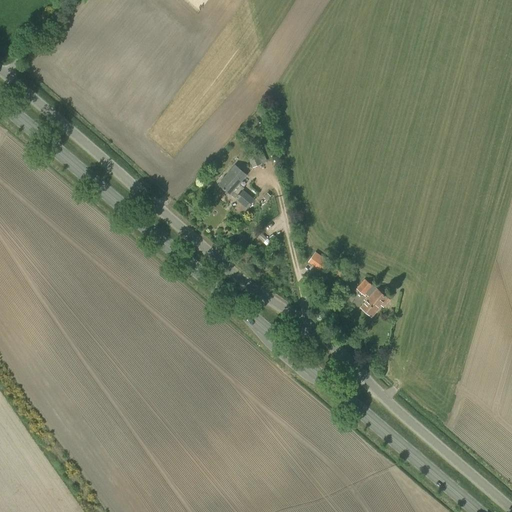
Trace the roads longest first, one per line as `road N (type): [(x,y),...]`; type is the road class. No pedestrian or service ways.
road 1 (unclassified): [(511,509),(351,363),(235,276),(0,73)]
road 2 (primary): [(473,511),(0,106)]
